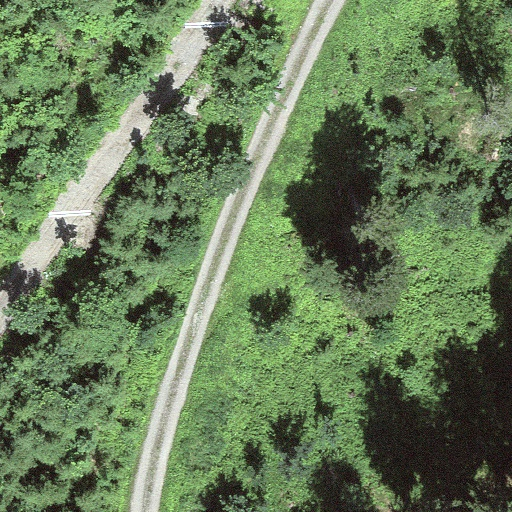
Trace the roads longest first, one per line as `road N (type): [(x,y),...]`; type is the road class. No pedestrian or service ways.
road 1 (track): [(152,511),(201,310),(300,51),(332,0)]
road 2 (track): [(226,0),(0,319)]
